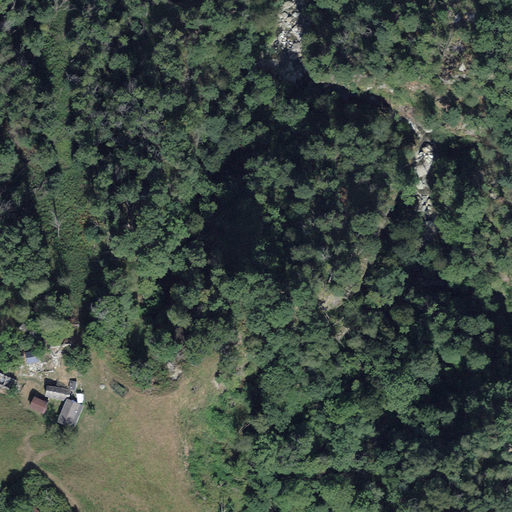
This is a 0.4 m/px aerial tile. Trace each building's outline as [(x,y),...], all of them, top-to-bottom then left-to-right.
[(16,332),(40,347),(47,338),(23,322),(16,332)] [(38,351),(25,353),(26,364),(40,362),(38,351)] [(16,381),(0,374),(0,386),(12,391),(16,381)] [(77,382),(70,381),(68,389),(75,390),(77,382)] [(66,398),(68,399),(70,390),(46,385),(45,397),(65,402),(66,398)] [(49,404),(33,396),(28,407),(44,415),(49,404)] [(68,399),(66,398),(65,402),(56,422),(73,428),(83,405),(68,399)]
